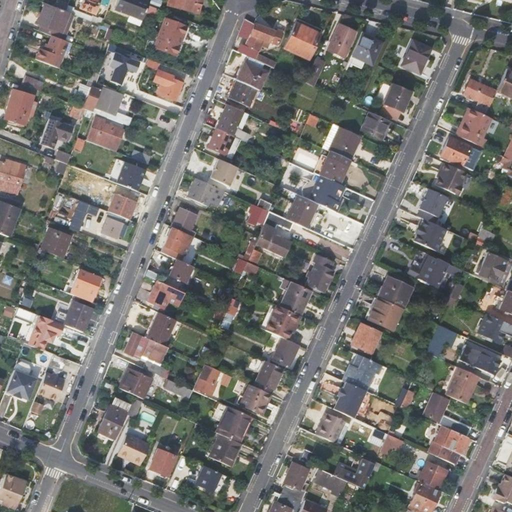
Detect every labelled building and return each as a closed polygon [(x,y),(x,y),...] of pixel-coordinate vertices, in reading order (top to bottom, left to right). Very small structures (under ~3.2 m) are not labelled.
[(82,0),(79,9),(95,15),(99,4),(103,5),(104,0),(82,0)] [(141,20),(148,1),(146,0),(117,0),(114,10),(141,20)] [(63,1),(60,10),(65,12),(68,3),(63,1)] [(60,10),(44,3),(36,23),(41,25),(38,31),(50,36),(64,41),(66,35),(64,34),(58,32),(66,12),(65,12),(60,10)] [(72,14),(66,12),(58,32),(64,34),(72,14)] [(101,23),(103,19),(98,18),(98,19),(86,15),(84,19),(100,26),(101,23)] [(320,31),(295,19),(293,25),(318,36),(320,31)] [(176,55),(186,28),(167,20),(156,48),(176,55)] [(256,27),(243,20),(238,35),(247,39),(244,47),(258,53),(262,42),(276,48),(282,34),(274,30),(272,33),(256,27)] [(342,58),(354,32),(337,24),(326,50),(342,58)] [(318,36),(293,25),(282,49),(307,60),(318,36)] [(110,40),(113,31),(109,29),(105,39),(110,40)] [(373,37),(360,32),(358,37),(371,43),(372,40),(373,37)] [(64,41),(50,36),(45,51),(39,48),(35,59),(56,68),(60,57),(66,42),(64,41)] [(78,43),(84,46),(87,40),(81,37),(78,43)] [(371,43),(358,37),(349,57),(370,66),(380,44),(372,40),(371,43)] [(64,58),(70,43),(66,42),(60,57),(64,58)] [(418,75),(429,50),(411,42),(399,67),(418,75)] [(100,85),(110,89),(112,83),(119,85),(125,70),(131,73),(136,62),(113,53),(108,66),(114,69),(110,78),(98,73),(95,83),(100,85)] [(263,64),(248,57),(246,62),(244,62),(236,80),(255,89),(259,90),(267,72),(260,69),(263,64)] [(316,59),(314,66),(322,68),(324,61),(316,59)] [(511,68),(506,67),(495,91),(511,98),(511,68)] [(93,68),(88,80),(92,82),(95,83),(98,73),(99,70),(93,68)] [(304,83),(309,70),(306,69),(305,72),(302,70),(298,80),(304,83)] [(317,73),(310,69),(309,70),(304,83),(311,86),(317,73)] [(158,94),(174,100),(182,81),(158,71),(154,81),(162,84),(158,94)] [(24,76),(21,85),(39,92),(42,83),(24,76)] [(255,89),(236,80),(229,97),(248,105),(255,89)] [(484,116),(495,91),(469,80),(463,95),(477,101),(473,111),(484,116)] [(95,83),(92,82),(89,87),(81,84),(77,95),(85,99),(82,109),(90,112),(93,103),(98,91),(100,85),(95,83)] [(400,112),(401,112),(409,93),(391,85),(382,104),(383,104),(400,112)] [(93,103),(96,104),(94,108),(113,116),(121,96),(102,88),(100,91),(98,91),(93,103)] [(24,125),(33,97),(12,91),(4,118),(24,125)] [(226,104),(215,128),(231,136),(242,111),(226,104)] [(396,121),(400,112),(383,104),(379,113),(396,121)] [(469,109),(466,108),(460,121),(463,122),(469,109)] [(460,121),(454,135),(481,148),(485,140),(482,138),(490,119),(484,116),(473,111),(469,109),(463,122),(460,121)] [(380,139),(388,121),(368,112),(360,130),(380,139)] [(318,117),(309,113),(299,138),(307,141),(318,117)] [(48,118),(40,142),(53,146),(56,135),(67,139),(71,126),(48,118)] [(96,141),(95,145),(113,152),(121,132),(102,124),(103,121),(95,118),(87,138),(96,141)] [(330,152),(349,161),(360,137),(339,127),(328,151),(330,152)] [(231,136),(215,128),(207,147),(225,155),(233,137),(231,136)] [(81,139),(76,137),(74,143),(72,150),(77,152),(81,139)] [(470,170),(478,151),(447,137),(438,155),(470,170)] [(507,159),(511,161),(511,159),(511,137),(503,157),(507,159)] [(300,147),(294,160),(313,170),(320,157),(300,147)] [(125,156),(146,165),(149,157),(128,148),(125,156)] [(318,176),(338,185),(349,161),(330,152),(318,176)] [(209,178),(227,186),(236,168),(218,159),(209,178)] [(0,163),(0,184),(13,189),(22,165),(8,160),(7,164),(1,162),(0,163)] [(67,164),(59,161),(57,168),(51,166),(50,170),(63,175),(67,164)] [(115,183),(136,192),(144,171),(123,162),(115,183)] [(300,195),(311,172),(291,162),(280,185),(300,195)] [(462,173),(442,163),(433,186),(455,196),(458,189),(457,187),(462,173)] [(318,176),(307,200),(334,213),(339,203),(336,201),(342,187),(338,185),(318,176)] [(214,187),(194,179),(186,198),(205,207),(214,187)] [(497,192),(493,202),(496,203),(495,207),(503,211),(511,191),(511,189),(504,187),(501,194),(497,192)] [(421,219),(432,225),(445,197),(426,189),(417,209),(418,210),(415,217),(421,219)] [(108,212),(128,220),(135,202),(115,194),(108,212)] [(259,198),(255,206),(261,209),(268,212),(271,204),(259,198)] [(0,200),(0,233),(8,237),(19,209),(0,200)] [(291,222),(307,230),(310,223),(308,222),(312,211),(294,203),(286,220),(291,222)] [(251,232),(261,209),(255,206),(252,205),(248,214),(250,216),(247,222),(245,221),(242,227),(251,232)] [(180,226),(188,230),(194,213),(178,206),(170,226),(179,229),(180,226)] [(291,222),(286,220),(274,215),(270,224),(275,226),(287,231),(291,222)] [(99,233),(109,237),(114,239),(117,233),(123,235),(127,225),(106,217),(99,233)] [(432,225),(421,219),(411,241),(434,252),(444,230),(432,225)] [(262,226),(257,236),(248,260),(255,264),(262,249),(283,258),(289,245),(270,236),(273,231),(268,229),(262,226)] [(40,250),(62,258),(70,236),(49,227),(40,250)] [(168,229),(159,252),(173,258),(175,253),(181,256),(189,236),(181,232),(180,234),(168,229)] [(474,244),(481,247),(484,240),(488,243),(492,236),(480,230),(474,244)] [(446,264),(425,254),(415,277),(436,286),(439,281),(447,285),(451,277),(442,273),(446,264)] [(496,282),(505,262),(487,254),(477,274),(496,282)] [(306,285),(323,293),(334,271),(329,270),(332,263),(318,256),(306,285)] [(191,266),(175,259),(168,277),(184,283),(191,266)] [(511,265),(505,262),(496,282),(502,284),(511,265)] [(65,292),(90,302),(100,278),(78,269),(71,288),(68,287),(65,292)] [(453,279),(457,281),(461,271),(457,269),(453,279)] [(387,277),(378,298),(400,309),(403,310),(412,288),(387,277)] [(181,293),(155,281),(153,285),(152,285),(145,300),(161,308),(164,301),(175,305),(181,293)] [(298,315),(299,316),(304,305),(301,304),(307,290),(290,282),(279,307),(298,315)] [(304,305),(310,291),(307,290),(301,304),(304,305)] [(511,316),(511,293),(506,291),(498,310),(511,316)] [(400,309),(378,298),(368,320),(390,331),(400,309)] [(73,302),(64,324),(66,325),(82,332),(91,309),(73,302)] [(287,341),(298,315),(279,307),(274,304),(263,330),(280,338),(287,341)] [(174,319),(157,311),(145,337),(162,345),(174,319)] [(62,337),(66,325),(64,324),(40,315),(29,345),(43,351),(47,340),(52,342),(55,335),(62,337)] [(510,338),(511,333),(511,327),(485,315),(477,333),(498,343),(502,335),(510,338)] [(433,334),(437,325),(426,320),(422,329),(433,334)] [(379,332),(359,323),(350,345),(370,354),(379,332)] [(448,330),(437,325),(433,334),(428,345),(424,353),(436,358),(448,330)] [(145,337),(133,331),(124,352),(140,359),(142,353),(161,362),(167,347),(162,345),(145,337)] [(11,339),(7,337),(3,335),(0,343),(0,349),(6,352),(11,339)] [(288,365),(297,346),(287,341),(280,338),(271,357),(288,365)] [(420,350),(424,353),(428,345),(423,343),(420,350)] [(511,359),(511,349),(506,347),(502,355),(511,359)] [(491,376),(498,360),(481,352),(473,368),(491,376)] [(64,367),(66,360),(52,354),(50,361),(64,367)] [(380,366),(355,354),(350,367),(348,366),(340,381),(344,383),(365,393),(373,374),(376,375),(380,366)] [(146,360),(143,367),(157,374),(161,366),(146,360)] [(270,394),(282,369),(265,361),(253,387),(270,394)] [(15,364),(5,391),(27,400),(36,379),(25,375),(28,369),(26,366),(18,363),(15,364)] [(219,371),(204,364),(198,377),(202,379),(201,383),(197,381),(194,388),(207,393),(211,383),(213,384),(219,371)] [(470,392),(477,376),(457,367),(445,395),(461,403),(467,391),(470,392)] [(128,368),(120,388),(135,395),(142,398),(151,378),(128,368)] [(45,372),(37,393),(56,401),(64,380),(45,372)] [(186,407),(193,390),(168,379),(164,388),(182,396),(179,403),(186,407)] [(423,392),(425,388),(413,382),(408,392),(414,394),(417,389),(423,392)] [(216,386),(213,384),(211,383),(207,393),(212,395),(216,386)] [(365,393),(344,383),(340,390),(337,397),(332,409),(354,420),(366,393),(365,393)] [(261,414),(270,394),(253,387),(249,385),(244,397),(240,404),(261,414)] [(461,403),(464,404),(470,392),(467,391),(461,403)] [(389,403),(396,406),(397,404),(399,405),(402,397),(391,393),(389,398),(390,399),(389,403)] [(97,430),(115,438),(131,404),(116,398),(113,407),(109,405),(97,430)] [(41,404),(36,402),(32,412),(37,414),(41,404)] [(436,424),(451,431),(466,438),(470,429),(455,422),(460,411),(458,407),(447,402),(436,424)] [(238,442),(250,416),(228,406),(216,432),(219,433),(238,442)] [(324,413),(314,434),(333,443),(342,423),(343,421),(324,413)] [(342,423),(333,443),(337,445),(346,424),(342,423)] [(387,434),(376,429),(373,434),(377,436),(373,443),(381,447),(387,434)] [(438,458),(454,465),(462,448),(466,438),(451,431),(438,458)] [(231,466),(241,443),(238,442),(219,433),(209,456),(231,466)] [(117,455),(139,465),(149,444),(127,434),(117,455)] [(165,476),(174,456),(156,449),(148,468),(165,476)] [(361,460),(373,466),(374,462),(363,457),(361,460)] [(341,480),(345,482),(362,489),(371,469),(373,466),(361,460),(356,472),(354,476),(345,472),(341,480)] [(373,466),(371,469),(377,471),(380,464),(374,462),(373,466)] [(417,481),(436,490),(445,471),(426,462),(417,481)] [(338,463),(332,476),(341,480),(345,472),(343,471),(345,466),(338,463)] [(279,494),(300,503),(305,492),(299,489),(307,471),(291,464),(283,482),(284,483),(279,494)] [(213,491),(221,474),(204,466),(195,484),(213,491)] [(347,467),(345,472),(354,476),(356,472),(347,467)] [(310,480),(340,493),(345,482),(341,480),(332,476),(316,468),(310,480)] [(511,505),(511,477),(505,474),(497,490),(495,489),(491,498),(503,503),(504,502),(511,506),(511,505)] [(0,502),(15,509),(26,482),(5,475),(0,488),(0,502)] [(418,510),(423,511),(429,511),(438,494),(417,485),(408,505),(418,510)] [(295,511),(300,503),(279,494),(275,504),(273,503),(269,511),(295,511)] [(323,511),(325,510),(304,500),(298,511),(323,511)]
